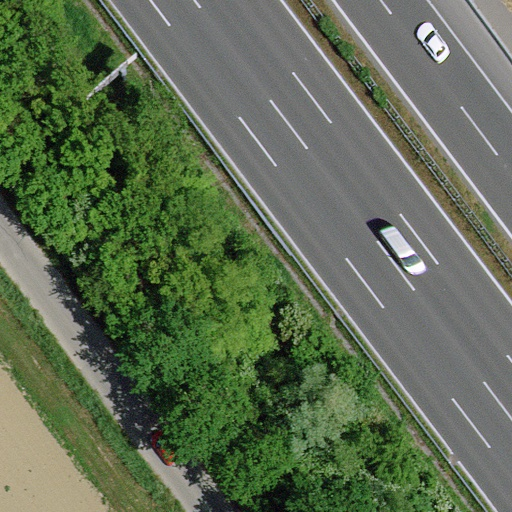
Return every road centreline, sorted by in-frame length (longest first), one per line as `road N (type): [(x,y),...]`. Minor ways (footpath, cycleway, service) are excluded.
road 1 (motorway): [(187,0),(511,431)]
road 2 (unclassified): [(0,223),(215,511)]
road 3 (motorway): [(511,167),(386,0)]
